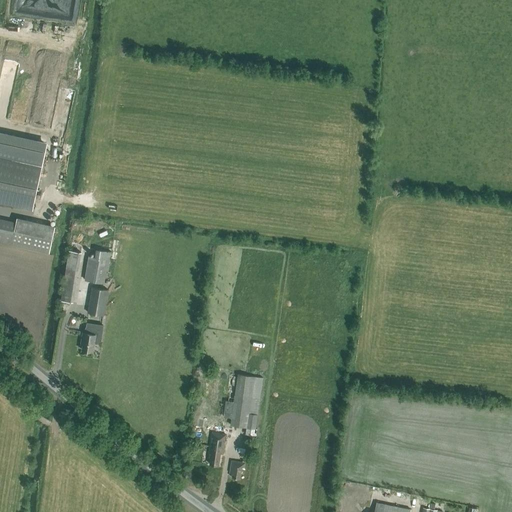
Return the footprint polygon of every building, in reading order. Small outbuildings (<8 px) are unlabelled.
[(0,202),(32,209),(43,158),(46,146),(0,136),(0,202)] [(16,218),(16,222),(0,218),(0,241),(11,244),(49,253),(55,226),(16,218)] [(89,255),(85,280),(106,284),(111,252),(96,249),(95,257),(89,255)] [(82,252),(69,250),(61,300),(73,302),(82,252)] [(102,315),(106,289),(92,287),(88,313),(102,315)] [(101,341),(104,325),(87,322),(86,327),(86,326),(84,332),(83,332),(81,345),(83,345),(82,349),(93,351),(94,343),(97,344),(101,341)] [(226,394),(234,395),(233,402),(226,401),(223,417),(231,418),(230,425),(247,427),(246,434),(256,435),(257,429),(255,429),(263,378),(230,373),(226,394)] [(223,454),(225,434),(212,432),(208,458),(210,459),(210,464),(218,465),(220,453),(223,454)] [(244,468),(245,461),(242,460),(242,462),(232,460),(230,473),(232,474),(232,477),(240,479),(242,467),(244,468)] [(411,511),(412,509),(376,502),(373,511),(411,511)] [(442,511),(443,511),(435,510),(436,504),(431,503),(430,509),(423,507),(422,511),(442,511)]
